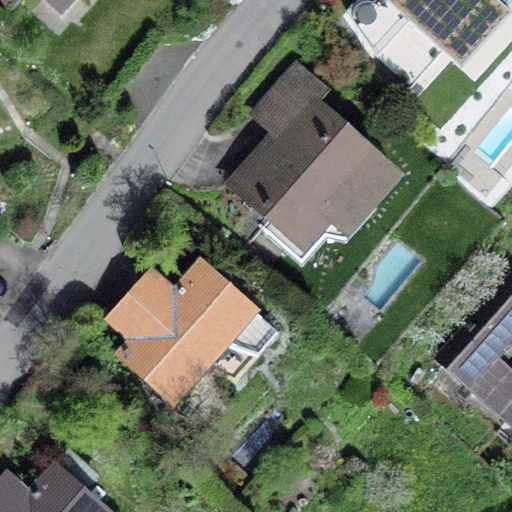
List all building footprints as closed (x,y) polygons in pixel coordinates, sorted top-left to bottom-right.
[(507,0),(359,0),(348,12),(376,58),(411,20),(445,51),(491,1),(500,8),(507,0)] [(167,59),(134,34),(88,93),(122,118),(167,59)] [(324,90),(298,67),(259,111),(282,132),(236,184),(303,244),(349,191),(366,206),(394,174),(313,103),(324,90)] [(175,293),(151,273),(111,319),(132,338),(118,355),(173,402),(253,310),(200,265),(175,293)] [(511,275),(510,275),(434,360),(511,429),(511,275)] [(29,497),(5,476),(0,481),(0,511),(106,511),(83,491),(95,479),(68,455),(29,497)]
